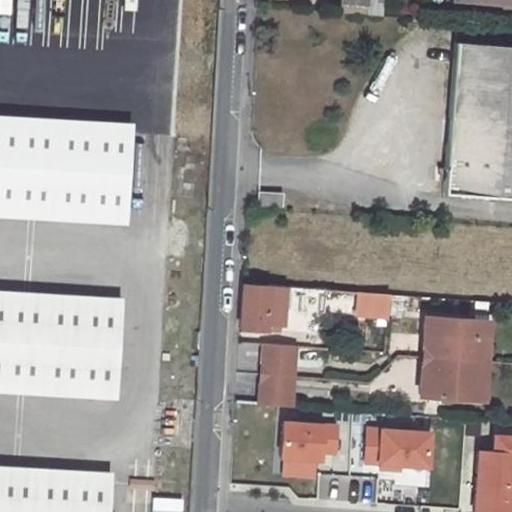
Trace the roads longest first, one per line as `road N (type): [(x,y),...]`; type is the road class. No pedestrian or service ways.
road 1 (unclassified): [(228,0),(202,505)]
road 2 (unknown): [(219,170),(383,162),(419,136)]
